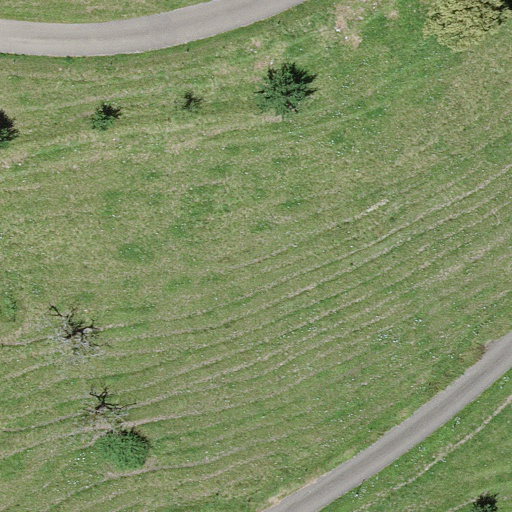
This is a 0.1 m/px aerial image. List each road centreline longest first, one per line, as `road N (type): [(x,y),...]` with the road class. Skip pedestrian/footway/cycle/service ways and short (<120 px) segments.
road 1 (unclassified): [(0,46),(122,47),(204,30),(286,0)]
road 2 (unclassified): [(511,349),(387,450),(286,511)]
